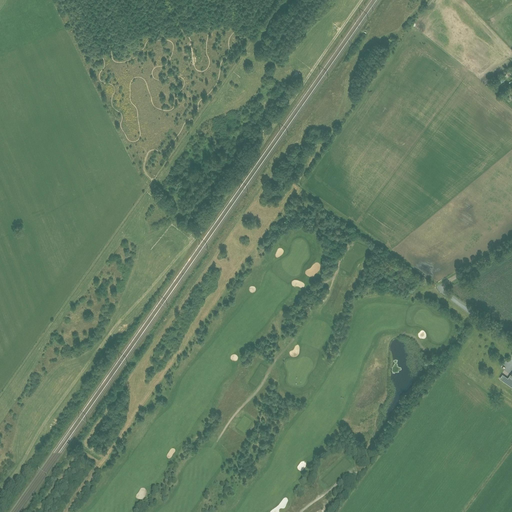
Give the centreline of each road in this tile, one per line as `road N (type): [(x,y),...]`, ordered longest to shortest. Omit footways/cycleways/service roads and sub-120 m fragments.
road 1 (track): [(363,0),(176,261)]
road 2 (track): [(0,363),(116,197)]
